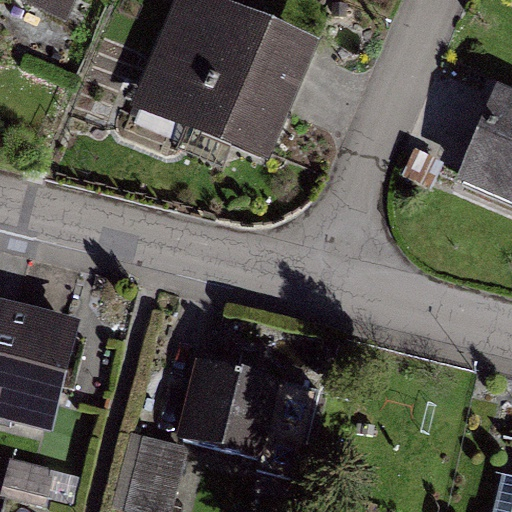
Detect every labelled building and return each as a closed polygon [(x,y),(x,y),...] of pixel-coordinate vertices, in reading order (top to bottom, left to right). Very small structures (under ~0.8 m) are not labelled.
[(75,0),(0,0),(0,13),(62,37),(75,0)] [(326,52),(197,0),(167,0),(122,112),(276,174),(326,52)] [(511,94),(490,85),(445,194),(511,221),(511,94)] [(69,327),(0,311),(0,422),(44,432),(69,327)] [(278,390),(204,373),(185,452),(259,469),(278,390)] [(13,460),(5,490),(67,507),(75,476),(13,460)]
